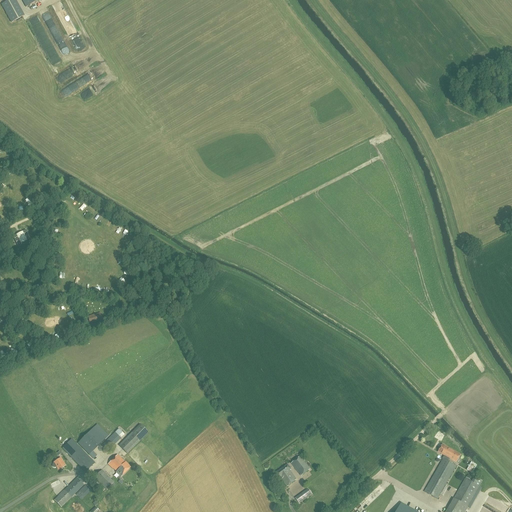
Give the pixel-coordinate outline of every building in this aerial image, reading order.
[(11,23),(24,15),(16,0),(9,0),(1,5),(11,23)] [(4,168),(1,173),(6,176),(9,172),(4,168)] [(32,241),(26,230),(13,237),(19,248),(22,246),(23,247),(29,244),(28,243),(32,241)] [(89,323),(103,320),(101,313),(88,317),(89,323)] [(91,456),(94,453),(92,451),(108,436),(97,424),(78,443),(89,455),(89,454),(91,456)] [(127,454),(148,433),(140,424),(119,446),(127,454)] [(107,452),(125,434),(119,429),(101,446),(107,452)] [(85,472),(86,472),(95,463),(72,439),(62,449),(85,472)] [(443,459),(424,492),(437,500),(456,466),(449,462),(450,459),(456,462),(460,455),(442,444),(438,452),(444,455),(442,459),(443,459)] [(125,462),(117,455),(108,464),(113,469),(113,468),(116,472),(121,477),(131,467),(125,462)] [(301,476),(310,469),(300,456),(291,463),(301,476)] [(58,470),(65,465),(60,458),(54,463),(53,464),(52,465),(52,466),(53,467),(54,468),(55,468),(57,467),(58,470)] [(467,470),(472,473),(477,465),(471,462),(467,470)] [(296,480),(290,471),(291,470),(288,465),(276,474),(279,478),(280,478),(287,487),(296,480)] [(112,488),(115,485),(113,483),(114,482),(102,470),(94,478),(106,490),(110,486),(112,488)] [(464,511),(479,487),(482,481),(474,477),(471,482),(465,479),(445,511),(464,511)] [(61,507),(84,485),(77,478),(54,500),(61,507)] [(81,500),(91,491),(85,485),(76,495),(81,500)] [(299,504),(312,494),(308,489),(295,498),(299,504)] [(415,511),(400,503),(395,511),(392,510),(390,511),(415,511)]
